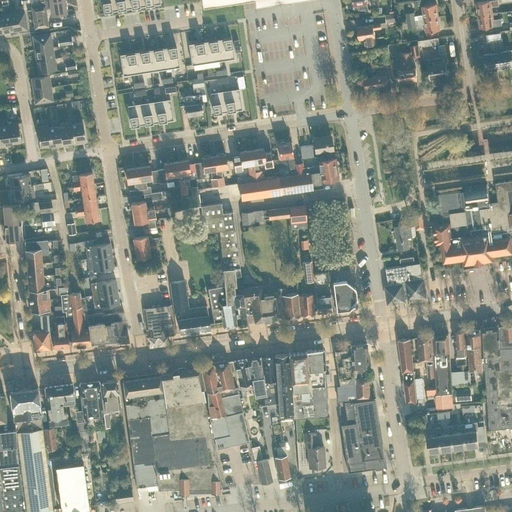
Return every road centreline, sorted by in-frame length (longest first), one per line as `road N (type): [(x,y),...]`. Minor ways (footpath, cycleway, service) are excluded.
road 1 (residential): [(106,152),(350,112)]
road 2 (primary): [(141,355),(381,323)]
road 3 (residential): [(381,323),(350,112)]
road 4 (residential): [(141,355),(106,152)]
road 5 (residential): [(401,481),(381,323)]
road 6 (residential): [(28,370),(17,257),(0,248)]
road 7 (primary): [(381,323),(511,305)]
road 8 (residential): [(32,162),(19,70),(0,45)]
road 9 (residential): [(350,112),(471,93)]
road 10 (residential): [(221,511),(340,495)]
